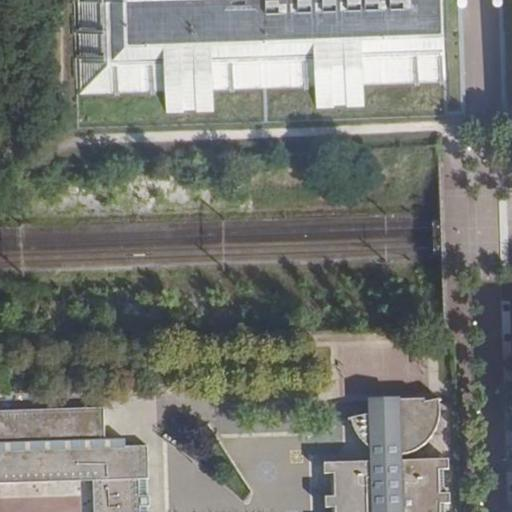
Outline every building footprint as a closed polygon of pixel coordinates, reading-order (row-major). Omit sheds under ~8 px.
[(263,121),(438,115),(447,115),(443,0),(83,0),(88,127),(263,121)] [(375,403),(375,418),(426,406),(426,401),(375,403)] [(443,511),(443,505),(443,495),(442,473),(442,463),(406,464),(405,462),(405,460),(405,459),(405,457),(409,455),(420,450),(424,446),(427,443),(430,440),(434,435),(438,429),(440,424),(442,419),(443,415),(444,410),(443,406),(441,403),(426,406),(375,418),(361,421),(362,427),(365,432),(371,438),(374,441),(376,443),(378,447),(378,465),(333,466),(333,511),(443,511)] [(141,475),(150,475),(149,449),(128,449),(128,442),(105,443),(104,410),(0,412),(0,480),(103,478),(103,511),(141,511),(141,504),(152,504),(152,497),(151,497),(141,497),(141,475)] [(450,463),(442,463),(442,473),(451,473),(450,463)] [(151,497),(150,475),(141,475),(141,497),(151,497)] [(451,495),(443,495),(443,505),(451,505),(451,495)]
